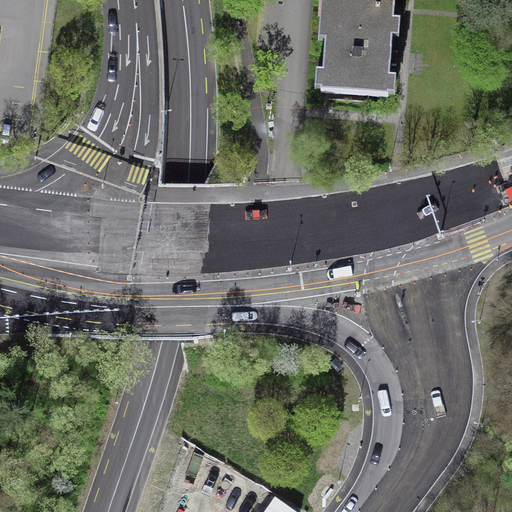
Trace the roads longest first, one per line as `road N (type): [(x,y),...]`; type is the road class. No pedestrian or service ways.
road 1 (secondary): [(182,0),(185,185),(173,268),(159,340),(106,502)]
road 2 (secondary): [(138,297),(310,317),(362,341),(383,367),(395,409),(377,498)]
road 3 (secondary): [(367,226),(304,246),(219,256),(54,248)]
road 4 (secondary): [(402,511),(450,438),(458,407),(449,307),(426,258)]
road 5 (secondary): [(367,226),(311,215),(95,217)]
road 6 (secondary): [(138,297),(296,284),(398,265)]
road 7 (motorway): [(114,0),(113,102),(88,146),(18,207)]
road 8 (secondary): [(398,265),(418,403),(406,451),(377,498)]
road 9 (secondary): [(137,0),(146,135),(138,161),(95,217)]
